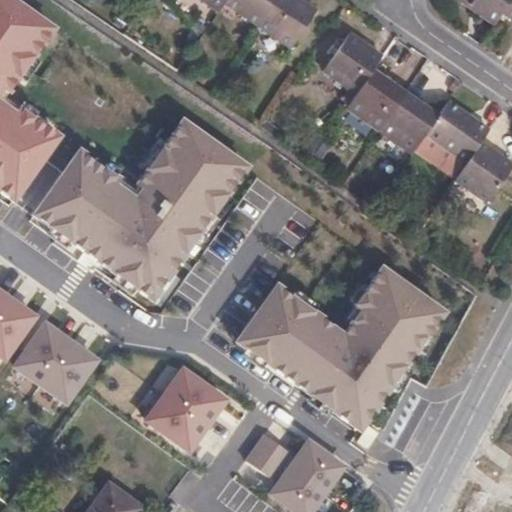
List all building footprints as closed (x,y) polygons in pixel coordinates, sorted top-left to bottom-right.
[(0,0),(0,191),(9,198),(60,127),(1,89),(54,14),(33,0),(0,0)] [(224,4),(226,0),(196,0),(217,14),(224,4)] [(257,27),(275,0),(226,0),(224,4),(257,27)] [(299,0),(275,0),(257,27),(290,49),(315,11),(299,0)] [(505,12),(511,0),(462,0),(496,24),(505,12)] [(356,95),(372,72),(382,57),(349,34),(323,72),(356,95)] [(346,109),(379,131),(404,95),(372,72),(356,95),(346,109)] [(438,118),(404,95),(379,131),(413,154),(426,135),(438,118)] [(438,118),(426,135),(466,163),(480,143),(489,129),(448,102),(438,118)] [(129,179),(75,140),(25,207),(153,300),(252,163),(174,112),(129,179)] [(511,165),(480,143),(466,163),(454,180),(487,202),(511,165)] [(338,326),(274,282),(228,347),(357,438),(444,315),(378,269),(338,326)] [(0,352),(31,308),(0,286),(0,352)] [(90,353),(37,313),(2,360),(58,399),(90,353)] [(183,443),(221,390),(174,359),(139,408),(183,443)] [(303,511),(340,461),(300,428),(262,483),(302,511),(303,511)] [(280,448),(263,436),(241,467),(258,479),(280,448)] [(65,453),(52,442),(29,474),(42,484),(65,453)] [(121,496),(108,486),(88,511),(138,511),(139,511),(121,496)]
